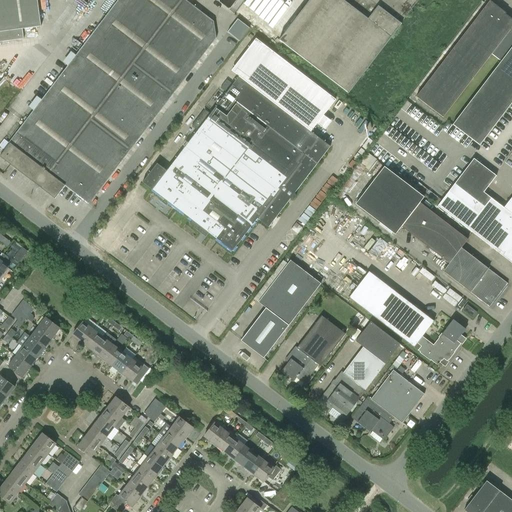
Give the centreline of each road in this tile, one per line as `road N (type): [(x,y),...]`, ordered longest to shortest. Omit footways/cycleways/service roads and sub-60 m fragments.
road 1 (unclassified): [(0,190),(384,484)]
road 2 (unclassified): [(384,484),(511,319)]
road 3 (residential): [(23,407),(65,356),(138,405),(150,388)]
road 4 (residential): [(211,511),(226,483),(192,456),(149,511)]
road 5 (residential): [(66,497),(85,458),(23,407)]
